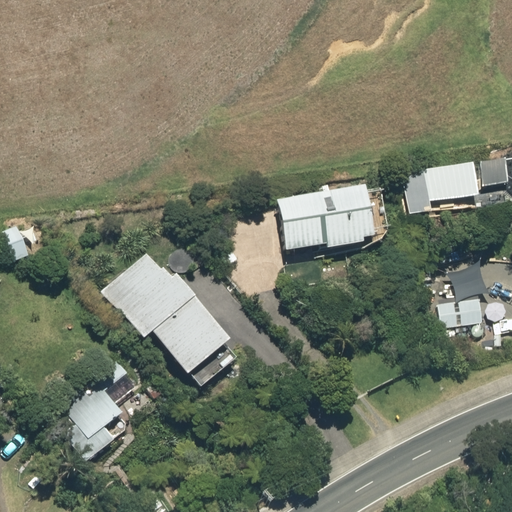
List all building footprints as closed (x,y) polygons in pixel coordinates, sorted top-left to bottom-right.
[(478,165),(478,190),(502,190),(501,164),(478,165)] [(351,251),(363,250),(362,244),(378,242),(372,204),(357,206),(356,197),(270,210),(277,262),(317,257),(318,261),(352,256),(351,251)] [(187,374),(230,338),(196,296),(176,272),(172,276),(164,267),(162,268),(147,252),(101,291),(143,337),(153,330),(187,374)] [(477,330),(477,304),(432,303),(431,329),(477,330)] [(115,420),(108,412),(131,394),(120,381),(100,397),(95,391),(61,419),(68,428),(54,440),(78,471),(106,449),(95,436),(115,420)] [(165,511),(153,496),(135,511),(165,511)]
